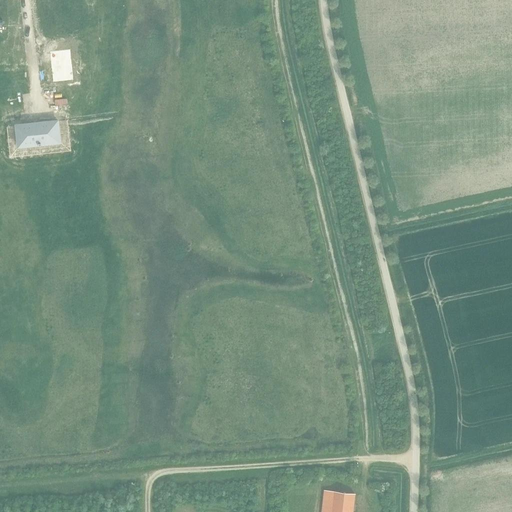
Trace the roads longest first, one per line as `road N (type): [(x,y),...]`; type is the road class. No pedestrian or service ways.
road 1 (unclassified): [(413,511),(407,367),(324,0)]
road 2 (track): [(157,473),(0,488)]
